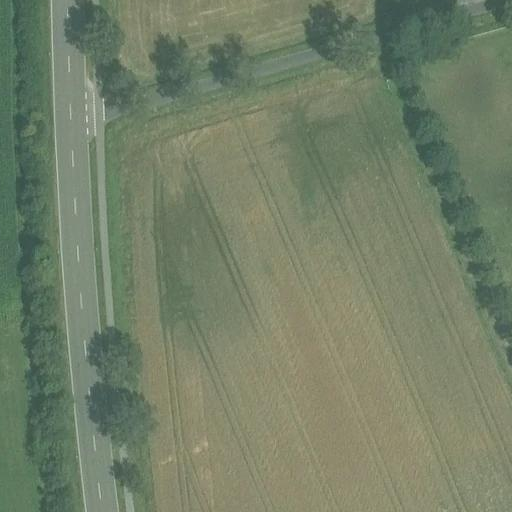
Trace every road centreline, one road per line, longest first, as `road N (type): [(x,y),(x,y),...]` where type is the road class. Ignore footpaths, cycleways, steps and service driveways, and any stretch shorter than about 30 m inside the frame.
road 1 (unclassified): [(75,127),(509,0)]
road 2 (secondary): [(75,127),(85,335),(105,511)]
road 3 (secondary): [(74,0),(75,127)]
